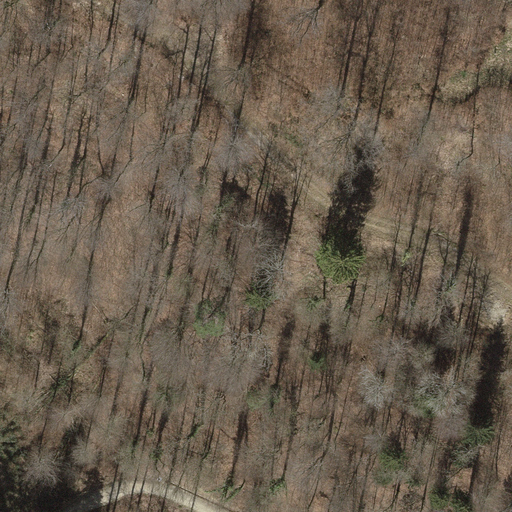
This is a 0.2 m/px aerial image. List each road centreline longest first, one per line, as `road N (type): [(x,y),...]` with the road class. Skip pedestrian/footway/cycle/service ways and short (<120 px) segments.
road 1 (track): [(511,290),(478,262),(315,198),(211,85),(108,0)]
road 2 (track): [(71,511),(131,487),(206,511)]
